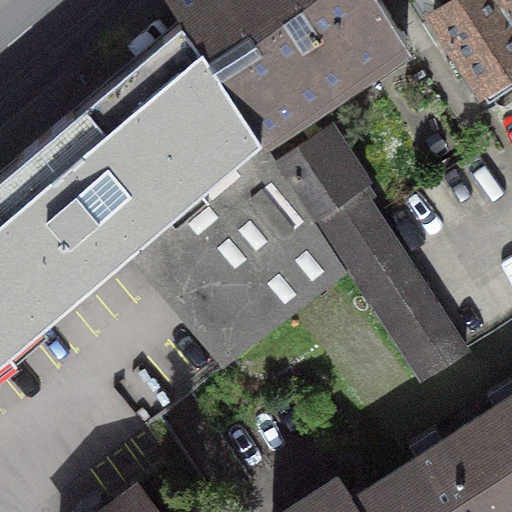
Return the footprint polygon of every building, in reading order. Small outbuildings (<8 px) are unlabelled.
[(381,0),(175,0),(260,130),(264,135),(407,41),(381,0)] [(511,16),(502,0),(453,0),(434,13),(481,86),(511,66),(511,16)] [(511,0),(502,0),(511,16),(511,0)] [(0,187),(0,333),(8,343),(132,237),(235,354),(346,269),(256,132),(260,130),(177,4),(173,6),(188,29),(0,187)] [(281,157),(423,377),(466,349),(368,198),(373,195),(328,126),(281,157)] [(511,511),(511,396),(373,485),(390,511),(511,511)] [(390,511),(373,485),(353,498),(338,475),(281,511),(390,511)] [(155,511),(136,485),(99,511),(155,511)]
